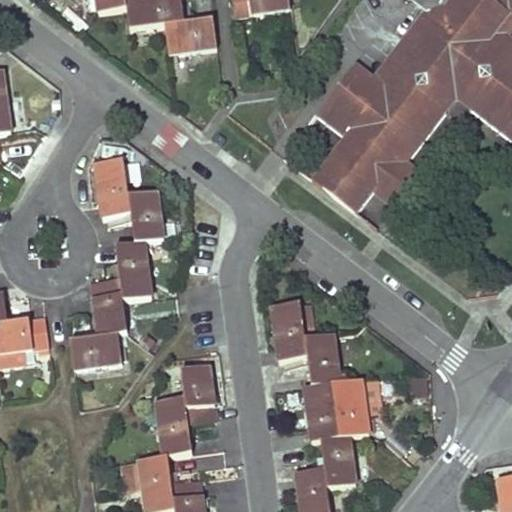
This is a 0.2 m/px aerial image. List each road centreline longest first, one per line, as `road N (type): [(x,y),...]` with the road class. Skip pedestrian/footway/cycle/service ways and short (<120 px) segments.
road 1 (residential): [(0,10),(265,219)]
road 2 (residential): [(266,511),(232,283),(237,257),(265,219)]
road 3 (residential): [(265,219),(496,399)]
road 4 (residential): [(418,511),(496,399)]
